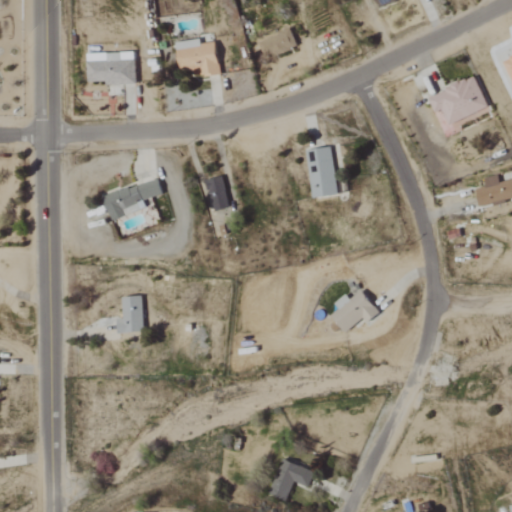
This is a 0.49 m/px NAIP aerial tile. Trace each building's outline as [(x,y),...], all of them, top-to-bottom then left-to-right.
[(263,58),(297,50),(293,32),(259,41),(263,58)] [(217,43),(201,45),(201,40),(176,43),(180,72),(203,69),(204,77),(220,76),(217,43)] [(136,85),(135,53),(87,55),(88,83),(105,83),(105,86),(136,85)] [(489,108),(475,77),(429,98),(436,114),(443,110),(450,126),(489,108)] [(306,152),(314,200),(339,195),(331,148),(306,152)] [(511,199),(511,180),(499,183),(497,176),(483,179),(484,188),(476,190),(479,206),(511,199)] [(229,209),(223,178),(206,181),(212,213),(229,209)] [(163,195),(159,181),(104,196),(110,221),(147,211),(144,201),(163,195)] [(363,319),(368,325),(381,313),(361,292),(350,301),(345,295),(335,304),(338,309),(331,316),(346,334),(363,319)] [(122,299),(122,320),(117,320),(118,334),(143,334),(142,298),(122,299)] [(308,489),(315,474),(285,460),(269,495),(285,502),(294,482),(308,489)]
